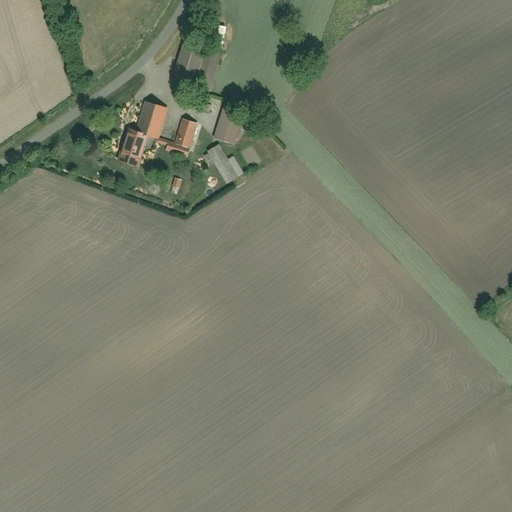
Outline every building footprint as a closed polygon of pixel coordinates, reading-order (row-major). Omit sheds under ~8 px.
[(203,30),(200,44),(220,48),(223,34),(203,30)] [(198,97),(194,107),(210,113),(214,104),(198,97)] [(166,110),(142,104),(134,133),(158,140),(166,110)] [(219,115),(214,136),(234,140),(239,119),(219,115)] [(178,121),(172,147),(190,152),(196,125),(178,121)] [(123,133),(116,157),(136,163),(143,139),(123,133)] [(217,145),(202,155),(223,185),(237,175),(217,145)]
